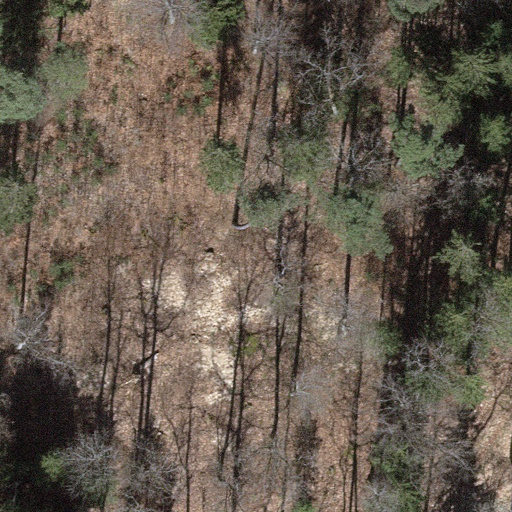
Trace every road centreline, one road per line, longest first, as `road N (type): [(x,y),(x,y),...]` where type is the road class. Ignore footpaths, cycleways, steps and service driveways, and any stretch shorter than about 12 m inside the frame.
road 1 (track): [(205,0),(366,78),(503,211),(511,265)]
road 2 (track): [(511,418),(435,511)]
